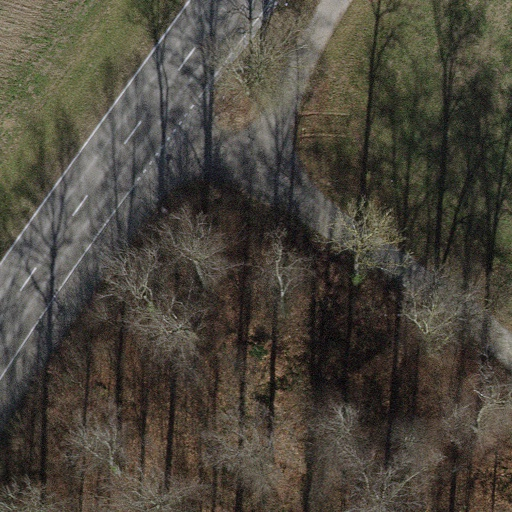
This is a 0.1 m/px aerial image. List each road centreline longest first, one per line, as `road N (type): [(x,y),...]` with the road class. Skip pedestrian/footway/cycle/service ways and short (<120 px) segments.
road 1 (secondary): [(231,0),(0,323)]
road 2 (track): [(511,346),(419,273),(245,169)]
